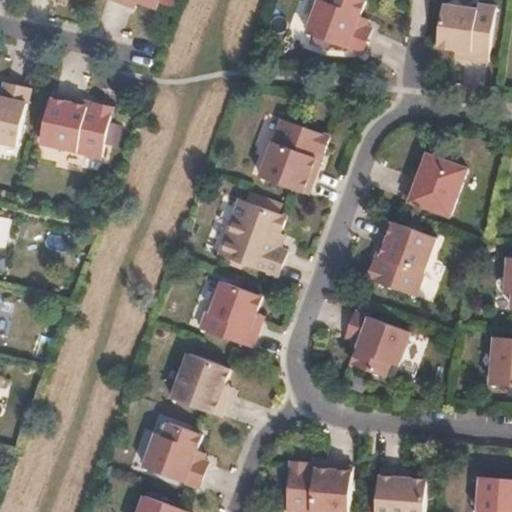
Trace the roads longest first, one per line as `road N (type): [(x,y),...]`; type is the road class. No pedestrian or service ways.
road 1 (residential): [(511,439),(330,416),(309,397),(300,348),(378,136),(420,109),(511,120)]
road 2 (residential): [(160,57),(0,26)]
road 3 (unknown): [(309,397),(262,449),(240,511)]
